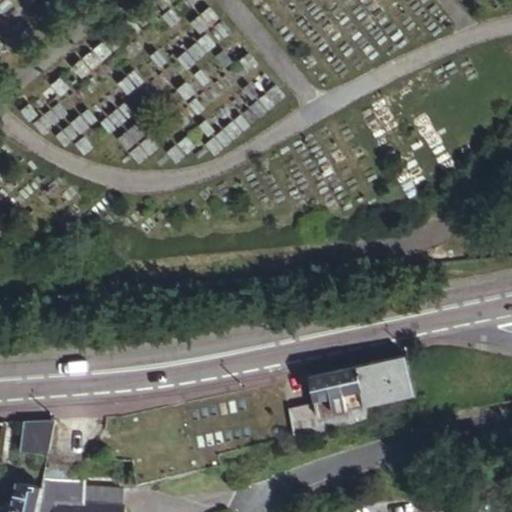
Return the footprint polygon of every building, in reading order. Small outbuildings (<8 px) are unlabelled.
[(406,354),(311,375),(316,401),(289,406),(295,433),(321,427),(319,414),(367,404),(414,393),(406,354)] [(319,414),(321,427),(369,417),(367,404),(319,414)] [(56,418),(27,419),(22,449),(50,452),(56,418)] [(85,482),(86,469),(48,464),(46,473),(45,478),(85,482)] [(124,511),(124,509),(86,507),(87,488),(87,482),(85,482),(45,478),(43,486),(44,486),(38,511),(124,511)] [(38,511),(44,486),(43,486),(21,481),(13,511),(38,511)] [(126,490),(87,488),(86,507),(124,509),(126,490)]
